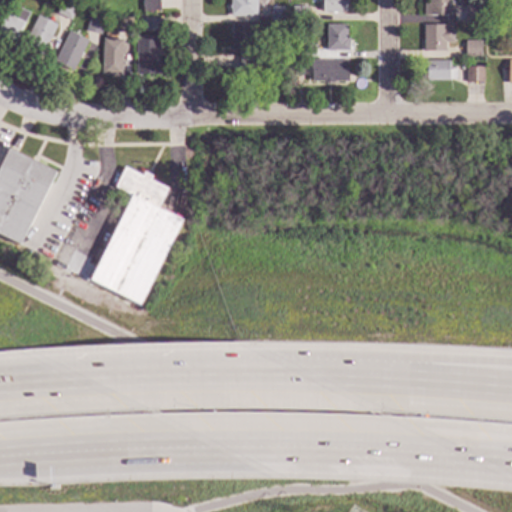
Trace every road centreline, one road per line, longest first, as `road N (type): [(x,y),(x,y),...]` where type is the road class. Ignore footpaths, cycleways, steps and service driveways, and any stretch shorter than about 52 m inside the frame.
road 1 (residential): [(511,112),(189,116)]
road 2 (motorway): [(300,375),(55,381)]
road 3 (motorway): [(207,447),(423,453)]
road 4 (residential): [(189,116),(40,114),(0,94)]
road 5 (motorway): [(42,454),(207,447)]
road 6 (motorway): [(511,389),(384,377)]
road 7 (motorway): [(511,373),(384,377)]
